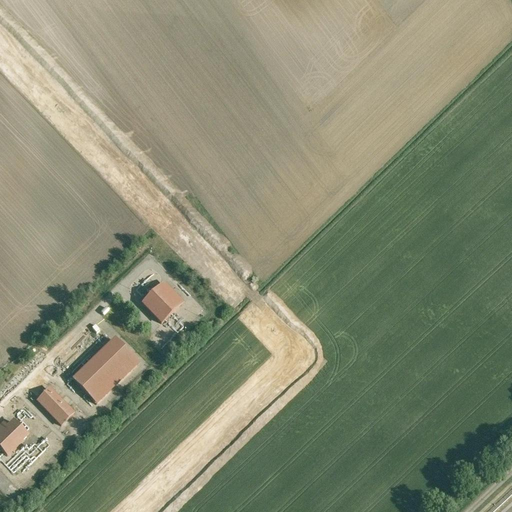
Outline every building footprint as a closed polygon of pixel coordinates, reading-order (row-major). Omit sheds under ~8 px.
[(146,302),(163,285),(153,274),(135,292),(146,302)] [(164,287),(146,305),(164,324),(183,306),(164,287)] [(118,339),(75,380),(98,404),(141,364),(118,339)] [(52,390),(38,403),(61,426),(74,413),(52,390)] [(5,424),(0,428),(0,450),(8,458),(29,436),(16,424),(10,430),(5,424)]
